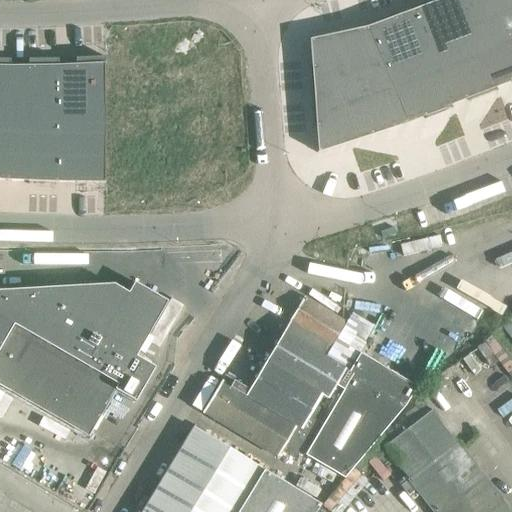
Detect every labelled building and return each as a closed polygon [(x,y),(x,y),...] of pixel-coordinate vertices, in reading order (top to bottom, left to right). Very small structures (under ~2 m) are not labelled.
[(431,59),(475,40),(458,0),(438,0),(429,0),(408,8),(410,11),(411,10),(431,59)] [(458,0),(475,40),(477,43),(511,28),(511,4),(510,0),(458,0)] [(365,26),(387,77),(431,59),(411,10),(410,11),(393,17),(392,14),(363,25),(364,27),(365,26)] [(304,63),(306,92),(330,91),(387,77),(365,26),(364,27),(305,40),(306,63),(304,63)] [(511,28),(477,43),(496,88),(497,88),(506,84),(511,81),(511,28)] [(475,40),(431,59),(451,105),(452,105),(461,101),(468,99),(470,101),(498,90),(497,88),(496,88),(477,43),(475,40)] [(57,66),(58,182),(103,183),(103,63),(104,63),(104,57),(74,58),(74,65),(57,66)] [(0,179),(10,181),(9,66),(9,59),(0,58),(0,179)] [(27,66),(9,66),(10,181),(58,182),(57,66),(57,59),(27,59),(27,66)] [(453,107),(452,105),(451,105),(431,59),(387,77),(406,124),(408,123),(407,122),(415,119),(424,116),(425,119),(453,107)] [(330,91),(306,92),(308,121),(310,121),(312,154),(406,124),(387,77),(330,91)] [(0,385),(88,436),(115,389),(134,401),(135,399),(154,367),(134,356),(166,302),(133,282),(127,293),(112,284),(0,290),(0,385)] [(303,297),(288,322),(330,347),(345,323),(345,322),(303,297)] [(330,347),(324,357),(344,369),(347,371),(357,352),(372,325),(351,313),(345,322),(345,323),(330,347)] [(224,375),(202,411),(277,457),(281,450),(294,459),(317,421),(313,419),(319,408),(314,405),(320,394),(335,402),(304,455),(344,478),(405,405),(416,386),(358,352),(347,371),(344,369),(324,357),(330,347),(288,322),(282,332),(248,389),(224,375)] [(404,415),(411,424),(430,410),(423,400),(404,415)] [(395,461),(430,507),(478,471),(431,410),(409,427),(403,419),(393,428),(398,435),(383,447),(395,461)] [(193,426),(192,429),(169,468),(142,511),(141,511),(238,511),(240,510),(265,471),(193,426)] [(314,511),(320,504),(265,471),(240,510),(238,511),(314,511)] [(430,507),(433,511),(467,511),(479,503),(485,511),(500,500),(478,471),(430,507)] [(467,511),(508,511),(500,500),(485,511),(479,503),(467,511)]
